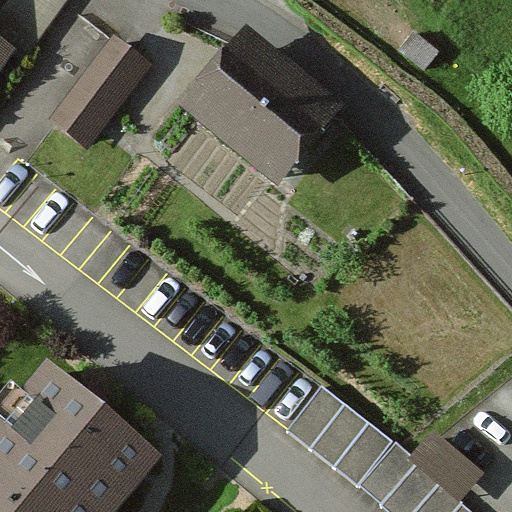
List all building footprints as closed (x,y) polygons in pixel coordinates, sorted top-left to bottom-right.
[(64,0),(10,0),(0,14),(0,30),(27,51),(64,0)] [(249,37),(183,121),(281,198),(347,114),(249,37)] [(148,67),(114,43),(55,128),(90,151),(148,67)] [(125,511),(164,463),(48,373),(0,434),(0,511),(125,511)] [(471,511),(412,458),(340,397),(305,436),(382,501),(394,511),(471,511)]
